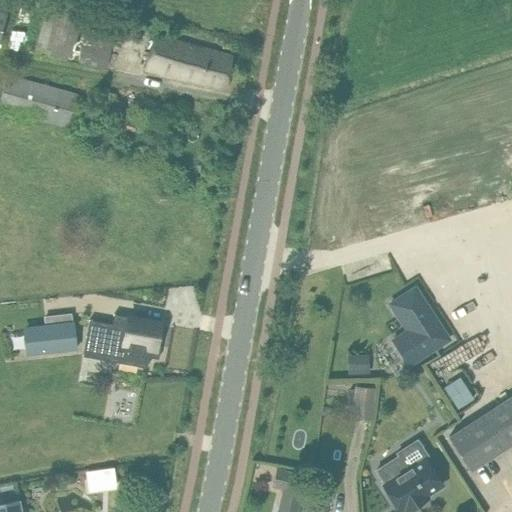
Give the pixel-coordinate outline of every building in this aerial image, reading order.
[(0,0),(0,37),(6,39),(15,0),(0,0)] [(52,51),(109,67),(120,28),(90,20),(92,10),(66,2),(52,51)] [(158,33),(148,71),(230,92),(240,53),(158,33)] [(0,118),(16,61),(0,56),(0,118)] [(389,304),(406,330),(391,340),(408,365),(448,338),(414,287),(389,304)] [(113,315),(111,325),(94,322),(91,340),(101,342),(99,356),(118,359),(118,365),(146,369),(147,358),(158,360),(160,350),(155,349),(160,323),(113,315)] [(27,328),(30,354),(78,347),(74,322),(27,328)] [(372,372),(372,352),(349,352),(349,372),(372,372)] [(84,386),(81,367),(33,374),(36,394),(84,386)] [(459,379),(444,388),(456,408),(471,398),(459,379)] [(353,417),(372,418),(374,388),(355,387),(353,417)] [(511,443),(511,395),(449,436),(471,470),(511,443)] [(400,511),(403,510),(404,511),(405,511),(428,498),(426,495),(442,485),(425,458),(408,468),(400,456),(377,471),(385,483),(382,485),(388,494),(391,498),(399,511),(400,511)] [(297,511),(307,475),(277,467),(272,487),(283,489),(276,511),(297,511)] [(307,511),(329,511),(334,493),(307,486),(305,498),(310,500),(307,511)] [(0,503),(0,511),(21,511),(19,499),(4,502),(0,503)]
